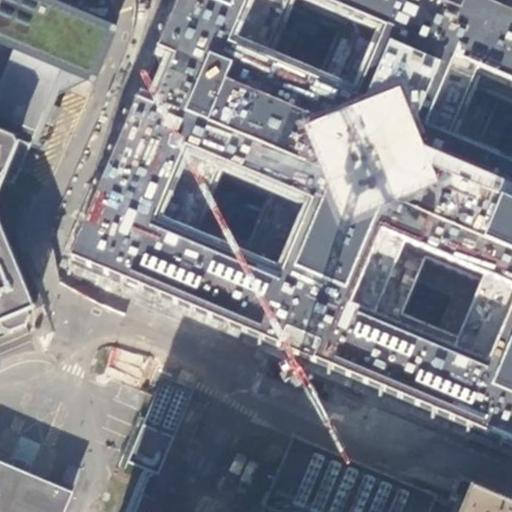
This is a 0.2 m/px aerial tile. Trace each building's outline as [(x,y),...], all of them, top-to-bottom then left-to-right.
[(0,0),(0,323),(1,323),(3,329),(11,332),(20,329),(27,326),(30,317),(28,312),(35,309),(0,224),(0,188),(15,152),(26,156),(64,68),(94,81),(115,30),(45,0),(0,0)] [(511,8),(492,0),(181,0),(153,67),(106,177),(76,247),(511,432),(511,8)] [(164,378),(128,463),(159,476),(195,391),(164,378)] [(511,511),(511,493),(509,501),(460,479),(450,503),(294,436),(261,511),(159,511),(163,504),(144,496),(137,511),(511,511)] [(0,511),(63,511),(70,495),(0,465),(0,511)]
